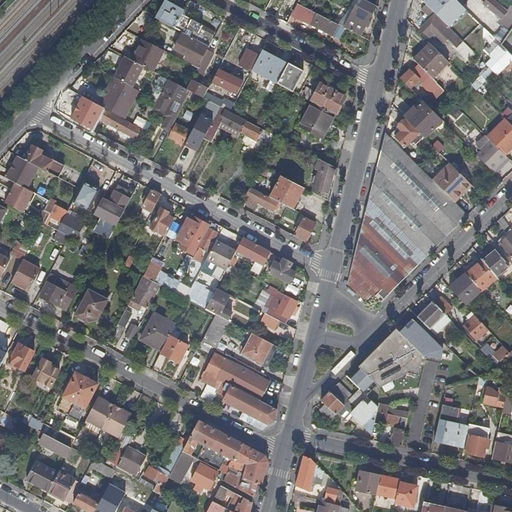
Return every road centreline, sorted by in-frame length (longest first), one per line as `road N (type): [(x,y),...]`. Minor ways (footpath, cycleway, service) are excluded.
road 1 (residential): [(32,113),(330,270)]
road 2 (residential): [(286,450),(0,302)]
road 3 (residential): [(511,191),(356,343),(316,330)]
road 4 (residential): [(511,485),(307,441),(286,450)]
road 5 (residential): [(330,270),(376,79)]
road 6 (residential): [(376,79),(207,0)]
road 7 (residential): [(140,0),(32,113)]
road 8 (residential): [(286,450),(316,330)]
